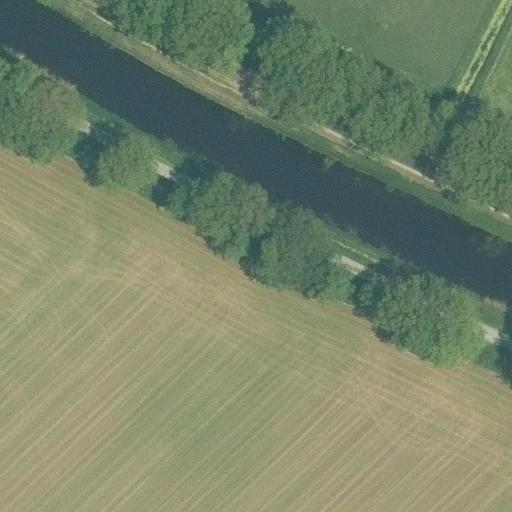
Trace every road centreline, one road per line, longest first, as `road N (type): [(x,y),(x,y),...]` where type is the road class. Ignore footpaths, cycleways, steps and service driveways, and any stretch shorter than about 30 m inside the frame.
road 1 (unclassified): [(511,343),(227,207),(0,76)]
road 2 (tertiary): [(511,207),(105,0)]
